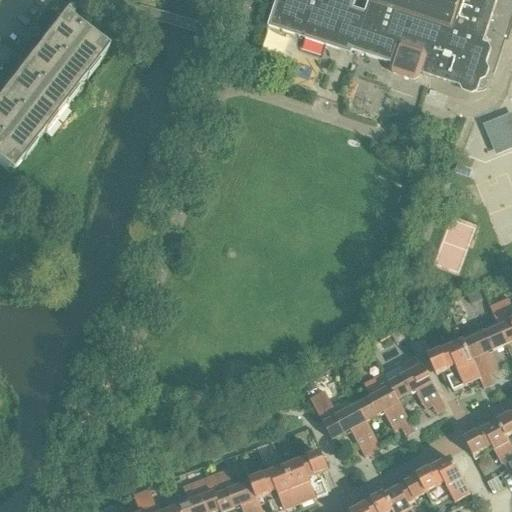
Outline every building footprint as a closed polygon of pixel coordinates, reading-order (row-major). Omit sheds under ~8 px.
[(364,0),(365,0),(368,1),(364,13),(353,9),(356,0),(276,0),(268,28),(339,51),(340,48),(390,64),(389,67),(392,73),(413,80),(418,76),(419,73),(467,89),(475,66),(481,68),(486,65),(491,49),(488,44),(483,42),(497,0),(364,0)] [(0,168),(6,173),(102,50),(69,24),(66,22),(0,107),(0,168)] [(511,308),(509,302),(491,310),(499,330),(507,346),(511,343),(511,308)] [(499,330),(464,345),(480,381),(481,385),(484,390),(494,386),(493,386),(490,377),(497,374),(497,373),(488,354),(507,346),(499,330)] [(464,345),(429,361),(436,377),(441,375),(449,394),(453,392),(453,393),(480,381),(464,345)] [(407,377),(389,386),(398,402),(416,393),(426,411),(432,408),(435,413),(437,416),(446,411),(439,398),(418,358),(417,358),(401,367),(402,368),(407,377)] [(372,400),(358,408),(367,424),(384,415),(392,429),(394,433),(398,430),(401,429),(404,434),(405,438),(406,438),(415,433),(413,429),(409,422),(398,402),(389,386),(384,378),(384,377),(365,387),(372,400)] [(311,402),(311,403),(319,419),(320,420),(323,424),(332,442),(347,435),(350,433),(357,444),(360,451),(361,452),(365,460),(382,451),(381,451),(376,440),(367,424),(358,408),(347,414),(345,409),(336,414),(326,395),(311,402)] [(511,416),(498,424),(509,444),(511,442),(511,416)] [(511,460),(511,448),(509,444),(498,424),(464,443),(475,462),(485,456),(484,455),(484,452),(491,448),(501,466),(511,460)] [(317,459),(286,471),(301,507),(317,501),(328,496),(331,495),(331,494),(328,485),(324,476),(324,475),(329,474),(327,469),(323,460),(322,457),(317,459)] [(423,478),(418,480),(428,500),(433,508),(452,498),(455,505),(459,503),(469,497),(470,496),(454,465),(452,463),(452,462),(450,463),(438,469),(435,471),(428,475),(423,478)] [(255,483),(252,485),(261,507),(264,506),(266,511),(288,511),(301,507),(286,471),(255,483)] [(228,473),(209,481),(214,495),(221,511),(231,511),(241,508),(242,511),(262,511),(261,507),(252,485),(235,491),(228,473)] [(399,490),(385,498),(392,511),(411,511),(408,506),(415,503),(416,504),(418,503),(419,505),(428,500),(418,480),(411,484),(406,487),(400,490),(399,490)] [(189,505),(179,509),(180,511),(221,511),(214,495),(209,481),(184,491),(189,505)] [(157,511),(149,492),(134,498),(139,511),(180,511),(179,509),(171,511),(157,511)] [(359,511),(392,511),(385,498),(375,503),(375,504),(368,507),(365,509),(359,511)]
